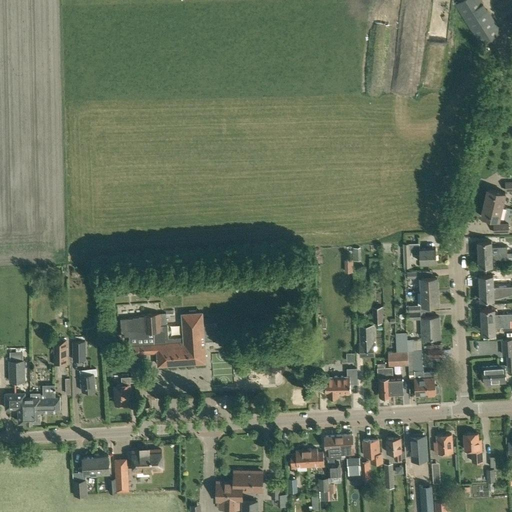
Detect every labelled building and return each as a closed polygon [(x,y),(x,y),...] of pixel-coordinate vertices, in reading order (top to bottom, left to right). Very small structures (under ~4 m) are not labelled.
[(482,45),(502,32),(481,0),(463,0),(456,5),(482,45)] [(508,23),(511,19),(511,0),(500,0),(495,4),(508,23)] [(434,35),(445,34),(445,21),(433,21),(434,35)] [(488,189),(485,203),(502,206),(505,192),(488,189)] [(499,220),(502,206),(485,203),(482,216),(499,220)] [(494,233),(510,232),(509,223),(494,224),(494,233)] [(478,254),(508,252),(507,245),(492,246),(492,241),(477,242),(478,254)] [(421,262),(437,261),(436,248),(420,248),(420,243),(405,243),(406,267),(410,267),(409,249),(412,249),(412,255),(420,254),(421,262)] [(508,252),(478,254),(479,266),(493,265),(493,259),(508,258),(508,252)] [(494,275),(480,275),(479,275),(480,287),(494,287),(494,275)] [(422,291),(438,290),(437,276),(421,277),(422,291)] [(511,286),(507,286),(480,287),(480,299),(494,299),(511,294),(511,286)] [(438,290),(422,291),(422,305),(439,304),(438,290)] [(384,321),(383,306),(373,306),(374,322),(384,321)] [(509,313),(500,313),(500,314),(495,314),(495,308),(481,309),(481,321),(511,320),(511,319),(509,320),(509,313)] [(218,336),(217,325),(214,322),(203,323),(202,312),(182,314),(184,337),(168,338),(167,325),(161,326),(161,313),(145,314),(145,315),(140,315),(140,316),(134,317),(134,318),(121,318),(122,336),(129,336),(130,344),(130,353),(137,352),(158,351),(159,365),(206,362),(204,340),(215,339),(218,336)] [(426,338),(440,338),(439,316),(422,317),(423,330),(426,330),(426,338)] [(511,320),(481,321),(482,333),(496,333),(496,327),(511,326),(511,320)] [(360,356),(375,355),(375,343),(372,343),(371,325),(361,325),(362,343),(360,343),(360,356)] [(396,351),(397,364),(409,363),(408,339),(408,334),(396,335),(397,351),(396,351)] [(511,338),(500,340),(502,355),(507,355),(508,365),(484,367),(485,383),(487,383),(487,384),(495,384),(494,382),(506,381),(505,369),(508,369),(508,370),(511,370),(511,338)] [(419,396),(427,396),(424,372),(424,370),(414,370),(413,350),(413,339),(408,339),(409,363),(410,375),(414,374),(415,395),(419,394),(419,396)] [(66,353),(66,340),(55,341),(55,353),(66,353)] [(73,341),(74,359),(86,359),(85,341),(73,341)] [(440,349),(428,349),(428,357),(441,356),(440,349)] [(414,370),(424,370),(423,350),(413,350),(414,370)] [(396,351),(388,352),(389,365),(397,364),(396,351)] [(25,360),(9,360),(9,382),(25,382),(25,360)] [(386,363),(378,363),(380,395),(381,396),(385,396),(387,395),(389,395),(389,394),(392,393),(391,382),(389,382),(388,377),(385,377),(385,368),(386,367),(386,363)] [(347,375),(325,376),(326,393),(327,393),(327,396),(340,396),(340,393),(351,393),(351,383),(358,383),(357,367),(347,368),(347,375)] [(392,367),(385,368),(385,377),(388,377),(389,382),(391,382),(392,393),(404,393),(403,376),(393,376),(392,368),(392,367)] [(94,375),(97,375),(96,368),(80,370),(82,391),(96,389),(94,375)] [(436,386),(436,377),(435,377),(435,371),(424,372),(427,396),(435,395),(435,393),(437,393),(437,391),(439,391),(438,386),(436,386)] [(141,381),(141,376),(122,377),(123,385),(115,386),(116,404),(130,403),(129,392),(130,392),(130,382),(141,381)] [(44,393),(30,393),(30,398),(31,398),(32,422),(41,422),(40,407),(50,406),(50,411),(61,411),(60,397),(55,397),(54,385),(44,386),(44,393)] [(20,422),(32,422),(31,398),(30,398),(25,398),(25,393),(6,394),(6,409),(19,408),(20,422)] [(473,462),(483,461),(481,439),(479,439),(478,432),(464,433),(465,450),(472,449),(473,462)] [(353,434),(340,435),(341,454),(354,453),(353,434)] [(412,460),(427,459),(426,436),(424,436),(424,434),(413,434),(413,436),(411,437),(412,460)] [(435,453),(438,453),(453,451),(452,434),(437,435),(437,442),(435,442),(435,453)] [(341,454),(340,435),(326,436),(327,448),(328,455),(341,454)] [(395,460),(402,460),(400,437),(386,438),(387,452),(395,452),(395,460)] [(382,453),(379,453),(379,439),(363,440),(364,456),(371,455),(372,463),(382,462),(382,453)] [(162,449),(133,451),(134,471),(163,469),(162,449)] [(308,464),(307,450),(296,451),(297,455),(291,455),(292,469),(298,469),(298,465),(308,464)] [(307,450),(308,464),(325,463),(324,452),(318,453),(318,450),(307,450)] [(96,456),(98,476),(97,472),(110,471),(109,455),(96,456)] [(98,476),(96,456),(83,456),(85,473),(90,473),(91,476),(98,476)] [(360,457),(347,457),(348,468),(361,468),(360,462),(360,457)] [(128,460),(116,460),(116,478),(129,478),(128,460)] [(360,462),(361,468),(362,479),(371,478),(369,461),(360,462)] [(340,463),(328,463),(329,476),(341,475),(340,463)] [(394,487),(393,463),(384,464),(386,488),(394,487)] [(487,481),(496,481),(495,469),(486,469),(487,481)] [(263,471),(235,471),(235,482),(242,482),(242,490),(262,490),(263,471)] [(329,477),(318,478),(319,491),(330,490),(329,477)] [(72,480),(73,496),(88,495),(87,479),(72,480)] [(296,492),(302,492),(301,489),(296,489),(296,485),(297,485),(296,479),(289,479),(289,486),(288,486),(288,492),(296,492)] [(218,481),(218,498),(219,498),(219,508),(240,509),(240,498),(242,498),(242,482),(235,482),(234,482),(218,481)] [(433,511),(432,485),(420,486),(422,511),(433,511)] [(272,498),(280,498),(280,486),(271,486),(272,498)] [(280,503),(288,504),(289,493),(281,492),(280,503)] [(258,511),(258,501),(243,501),(242,511),(258,511)] [(448,511),(448,501),(434,502),(434,511),(448,511)]
